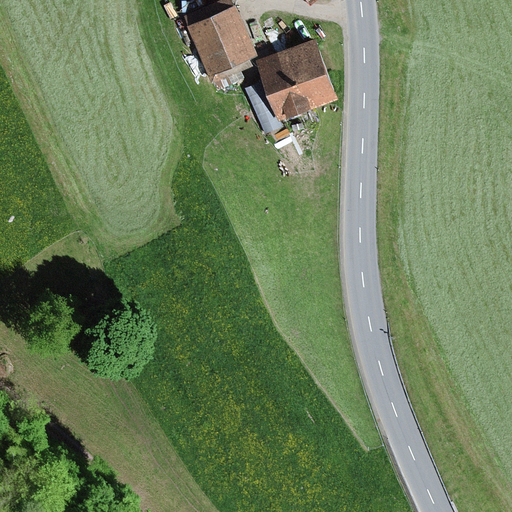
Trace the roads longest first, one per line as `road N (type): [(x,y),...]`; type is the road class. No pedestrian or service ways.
road 1 (secondary): [(438,511),(387,399),(365,316),(359,0)]
road 2 (track): [(121,511),(0,360)]
